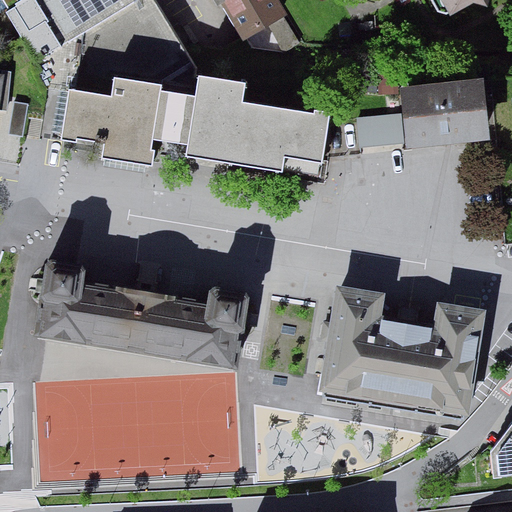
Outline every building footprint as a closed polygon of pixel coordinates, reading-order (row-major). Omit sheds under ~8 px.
[(0,0),(0,11),(18,0),(41,0),(70,47),(148,0),(0,0)] [(286,19),(275,0),(217,0),(242,44),(286,19)] [(435,0),(447,21),(483,0),(435,0)] [(118,101),(72,94),(66,137),(107,143),(104,164),(155,172),(159,147),(184,151),(182,161),(285,176),(288,158),(322,163),(329,115),(245,103),(248,84),(202,77),(199,97),(161,92),(162,82),(121,76),(118,101)] [(487,80),(405,88),(411,148),(493,141),(487,80)] [(17,103),(13,135),(28,137),(31,105),(17,103)] [(400,116),(358,119),(360,150),(402,147),(400,116)] [(83,262),(42,256),(30,334),(236,365),(248,289),(205,283),(202,302),(80,284),(83,262)] [(473,416),(486,310),(439,304),(436,324),(388,317),(391,296),(334,289),(320,396),(473,416)] [(108,392),(240,392),(240,368),(133,368),(133,378),(108,378),(108,392)] [(37,381),(37,393),(71,393),(71,381),(37,381)] [(511,432),(497,453),(499,477),(511,475),(511,432)]
